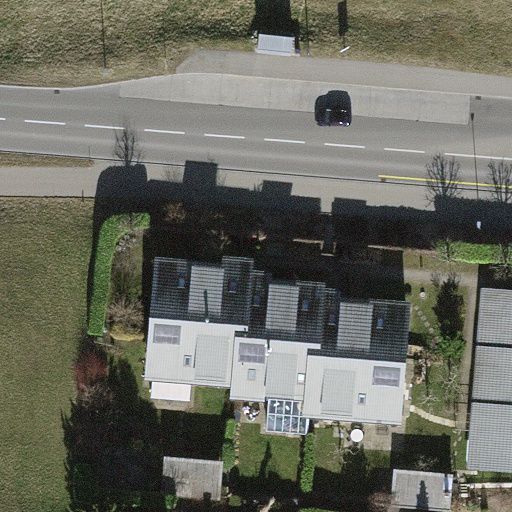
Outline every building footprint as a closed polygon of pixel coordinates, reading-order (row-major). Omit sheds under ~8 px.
[(301,36),(259,35),(258,55),(301,56),(301,36)] [(221,265),(152,260),(144,383),(231,389),(230,402),(267,404),(265,434),(311,437),(312,424),(404,431),(413,304),(339,299),(340,292),(325,291),(325,284),(271,281),(271,274),(250,272),(251,262),(221,259),(221,265)] [(511,292),(482,290),(467,469),(511,472),(511,292)] [(222,463),(163,458),(160,497),(219,502),(222,463)] [(454,476),(394,470),(390,506),(450,511),(454,476)]
